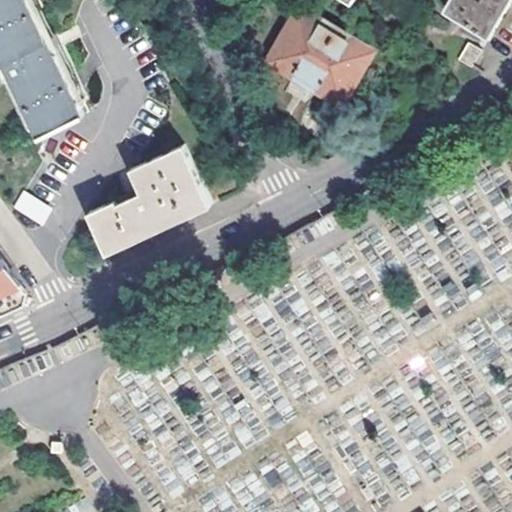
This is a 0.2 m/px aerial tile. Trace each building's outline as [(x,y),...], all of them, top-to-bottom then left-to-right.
[(13,64),(46,130),(90,109),(55,40),(53,34),(35,0),(0,0),(0,38),(9,57),(13,64)] [(446,0),(443,7),(489,34),(509,0),(446,0)] [(370,51),(302,13),(273,59),(295,73),(293,77),(318,91),(321,87),(341,99),(370,51)] [(470,42),(460,59),(473,67),(483,50),(470,42)] [(91,208),(100,226),(109,249),(214,202),(187,143),(135,168),(145,189),(126,198),(121,200),(119,196),(95,206),(91,208)] [(53,207),(24,190),(14,207),(43,224),(53,207)] [(0,315),(11,311),(24,304),(27,293),(0,254),(0,315)]
